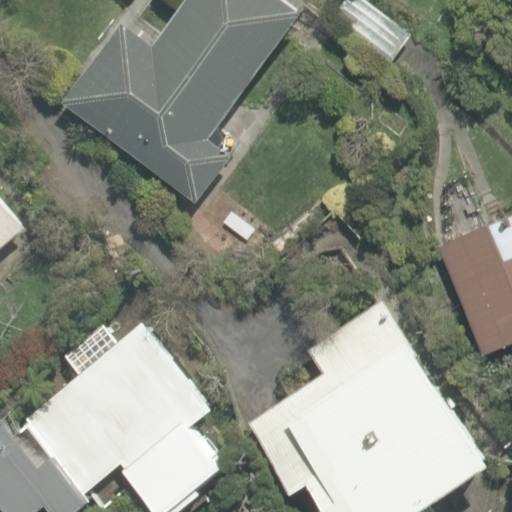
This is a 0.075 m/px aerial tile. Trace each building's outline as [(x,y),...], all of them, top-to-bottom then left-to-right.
[(136,19),(67,107),(232,236),(274,182),(226,144),(313,33),(271,0),(208,0),(172,47),(136,19)] [(368,0),(355,0),(336,27),(396,70),(420,37),(368,0)] [(0,276),(45,238),(0,185),(0,276)] [(511,221),(449,246),(498,369),(511,363),(511,221)] [(505,511),(511,508),(511,472),(410,319),(330,372),(342,391),(269,439),(317,511),(336,511),(347,505),(351,511),(505,511)] [(153,329),(0,468),(0,505),(6,511),(215,511),(255,476),(224,442),(241,426),(153,329)]
